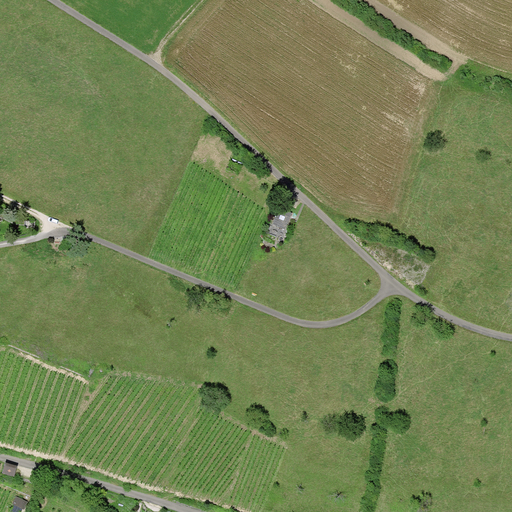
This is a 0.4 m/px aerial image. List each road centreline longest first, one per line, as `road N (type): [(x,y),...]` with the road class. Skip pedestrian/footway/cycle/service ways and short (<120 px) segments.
road 1 (track): [(49,0),(162,69),(394,285)]
road 2 (track): [(394,285),(352,317),(310,326),(0,197)]
road 3 (unclassified): [(205,511),(0,454)]
road 4 (track): [(394,285),(511,338)]
